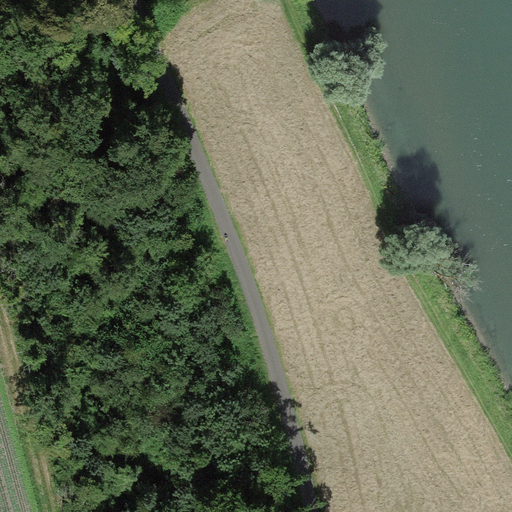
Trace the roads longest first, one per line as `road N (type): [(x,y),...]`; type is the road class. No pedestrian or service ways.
road 1 (unclassified): [(138,0),(255,314),(307,511)]
road 2 (track): [(0,354),(40,511)]
